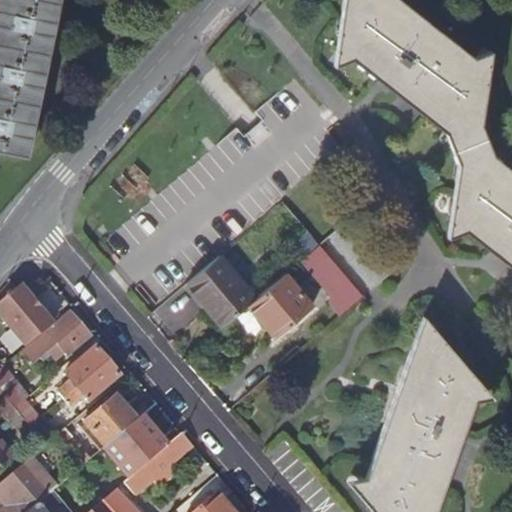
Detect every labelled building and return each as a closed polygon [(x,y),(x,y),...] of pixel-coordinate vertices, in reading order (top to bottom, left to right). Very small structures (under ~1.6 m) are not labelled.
[(0,0),(0,151),(24,157),(57,0),(0,0)] [(341,0),(334,52),(342,52),(444,133),(456,164),(447,223),(454,224),(511,270),(511,172),(491,156),(477,124),(487,65),(480,63),(398,0),(341,0)] [(351,216),(328,235),(371,288),(394,269),(351,216)] [(360,297),(317,244),(307,253),(316,263),(308,269),(329,294),(328,303),(339,315),(360,297)] [(253,298),(217,256),(184,283),(221,326),(246,304),(253,298)] [(311,304),(284,273),(253,298),(246,304),(274,336),(311,304)] [(20,287),(0,303),(0,319),(25,348),(53,325),(20,287)] [(46,335),(23,354),(33,367),(57,347),(67,358),(90,338),(71,316),(47,336),(46,335)] [(361,488),(356,492),(372,511),(433,511),(454,454),(459,439),(462,431),(476,391),(481,386),(430,328),(419,337),(415,336),(408,356),(398,383),(371,461),(361,488)] [(95,349),(65,375),(89,403),(119,377),(95,349)] [(29,399),(3,368),(0,370),(0,393),(15,411),(24,402),(29,399)] [(136,421),(115,398),(84,424),(104,448),(136,421)] [(40,421),(24,402),(15,411),(30,429),(40,421)] [(71,437),(65,429),(55,438),(61,445),(62,446),(71,437)] [(193,448),(182,436),(124,485),(132,494),(137,495),(193,448)] [(61,445),(55,438),(49,442),(45,446),(41,450),(46,457),(61,445)] [(0,469),(13,458),(0,442),(0,469)] [(94,458),(84,447),(71,458),(80,469),(94,458)] [(56,489),(30,459),(4,482),(19,500),(8,509),(4,511),(29,511),(52,493),(56,489)] [(19,500),(4,482),(0,484),(0,500),(8,509),(19,500)] [(134,511),(115,492),(100,506),(92,511),(134,511)] [(67,511),(52,493),(29,511),(67,511)] [(232,511),(215,493),(193,511),(232,511)]
